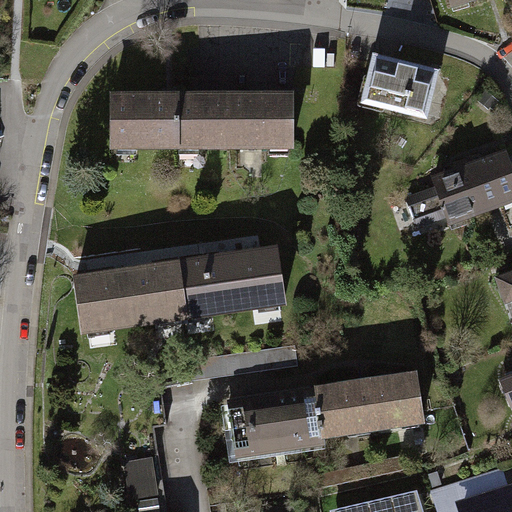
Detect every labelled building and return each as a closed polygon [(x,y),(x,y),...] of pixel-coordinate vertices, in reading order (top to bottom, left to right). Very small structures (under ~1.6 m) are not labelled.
[(442,75),(374,58),(362,108),(429,125),(442,75)] [(294,85),(111,89),(112,143),(294,140),(294,85)] [(511,206),(511,160),(509,151),(471,164),(488,214),(511,206)] [(439,189),(407,200),(416,227),(449,216),(452,226),(488,214),(471,164),(435,175),(439,189)] [(276,243),(75,274),(84,329),(285,298),(276,243)] [(511,269),(498,274),(511,314),(511,269)] [(416,368),(317,381),(324,433),(424,419),(416,368)] [(511,374),(502,379),(511,403),(511,374)] [(326,440),(324,433),(317,381),(229,394),(237,453),(326,440)] [(153,457),(125,462),(132,500),(160,495),(153,457)] [(439,492),(445,511),(511,511),(511,503),(502,471),(439,492)] [(332,511),(419,511),(421,511),(415,492),(332,511)]
